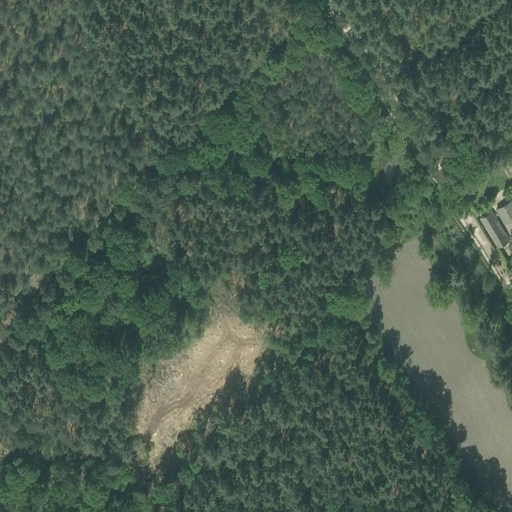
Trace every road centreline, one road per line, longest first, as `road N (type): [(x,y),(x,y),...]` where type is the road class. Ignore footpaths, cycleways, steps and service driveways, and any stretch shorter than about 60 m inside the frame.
road 1 (unclassified): [(511,291),(324,0)]
road 2 (track): [(165,150),(68,0)]
